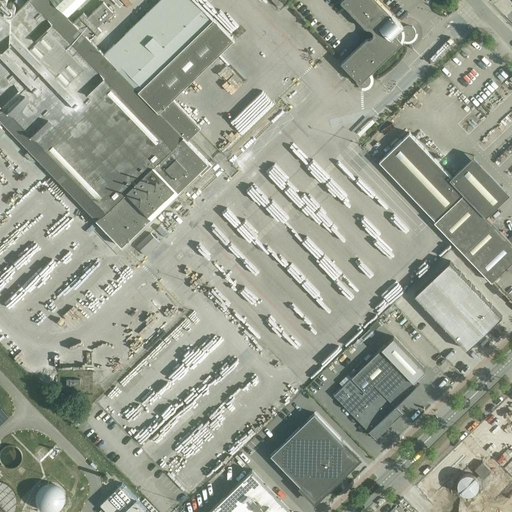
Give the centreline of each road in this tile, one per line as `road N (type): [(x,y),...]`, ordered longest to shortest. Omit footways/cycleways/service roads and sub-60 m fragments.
road 1 (tertiary): [(511,358),(352,511)]
road 2 (unknown): [(303,369),(181,237)]
road 3 (unknown): [(340,333),(216,203)]
road 4 (unknown): [(358,315),(230,189)]
road 5 (unknown): [(396,277),(268,151)]
road 6 (unknown): [(377,296),(252,168)]
road 7 (unknown): [(313,404),(390,343),(444,398)]
road 8 (unknown): [(511,199),(494,197),(459,163),(461,141),(497,106)]
